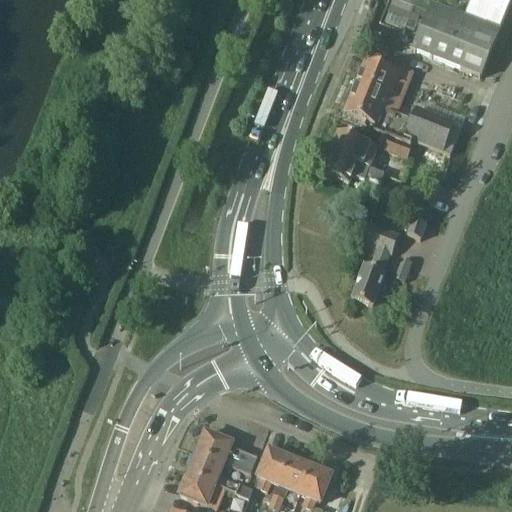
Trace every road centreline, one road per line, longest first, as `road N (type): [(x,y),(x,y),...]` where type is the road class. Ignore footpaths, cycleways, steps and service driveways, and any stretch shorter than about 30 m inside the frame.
road 1 (unclassified): [(511,395),(433,380),(412,348),(511,79)]
road 2 (primary): [(254,365),(322,416),(394,444),(511,441)]
road 3 (primary): [(511,438),(346,390),(293,335)]
road 4 (primary): [(275,154),(243,203),(236,286),(248,329)]
road 5 (residential): [(367,463),(193,397)]
road 6 (primary): [(293,335),(275,285),(275,154)]
road 7 (primary): [(331,0),(275,154)]
road 8 (tertiary): [(155,375),(123,428),(112,502)]
road 9 (tertiary): [(112,502),(193,397)]
